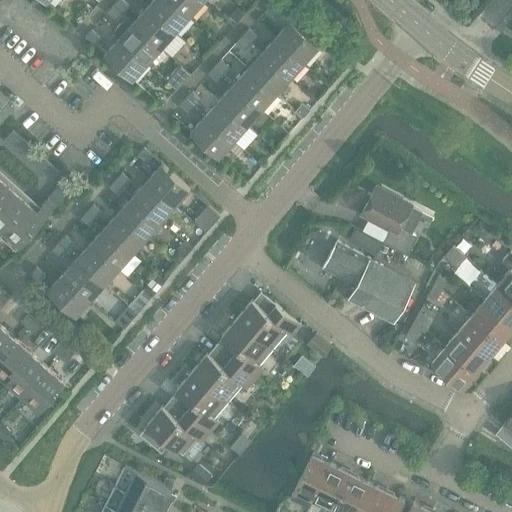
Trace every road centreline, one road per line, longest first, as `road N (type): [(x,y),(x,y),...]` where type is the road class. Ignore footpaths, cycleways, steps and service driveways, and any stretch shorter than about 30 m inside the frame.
road 1 (residential): [(254,222),(113,97),(78,137),(0,67)]
road 2 (residential): [(43,511),(82,429),(232,248)]
road 3 (residential): [(467,416),(390,378),(232,248)]
road 4 (residential): [(254,222),(390,61)]
